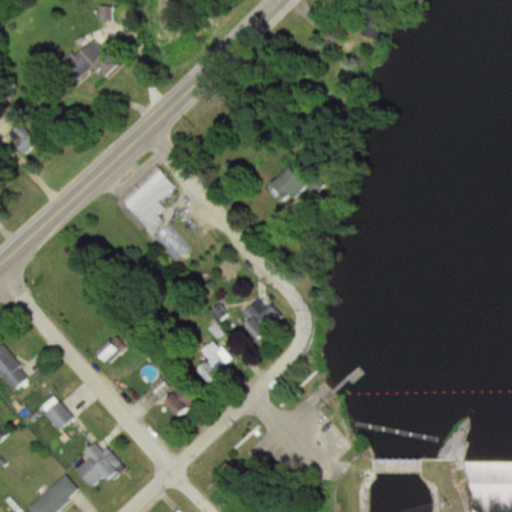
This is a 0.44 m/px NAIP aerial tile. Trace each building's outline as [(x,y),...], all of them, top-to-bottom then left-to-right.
[(96,68),(107,80),(120,67),(95,40),(70,64),(84,79),(96,68)] [(42,144),(25,124),(11,136),(27,156),(42,144)] [(118,204),(144,233),(149,228),(155,235),(169,223),(164,217),(171,210),(164,202),(180,188),(161,166),(118,204)] [(301,208),(323,186),(305,168),(283,191),(301,208)] [(197,251),(172,227),(159,241),(184,264),(197,251)] [(294,304),(280,308),(278,303),(261,307),(269,336),(300,327),(294,304)] [(236,332),(231,322),(207,334),(227,372),(244,363),(230,336),(236,332)] [(113,365),(126,349),(115,340),(102,356),(113,365)] [(1,351),(0,349),(0,371),(17,392),(32,379),(5,348),(1,351)] [(157,387),(167,398),(170,396),(188,418),(212,398),(193,375),(177,388),(168,377),(157,387)] [(63,432),(77,419),(63,403),(48,415),(63,432)] [(111,475),(116,481),(129,470),(111,448),(107,451),(101,443),(89,453),(94,459),(82,469),(96,487),(111,475)] [(60,511),(83,490),(69,475),(33,508),(35,511),(60,511)]
